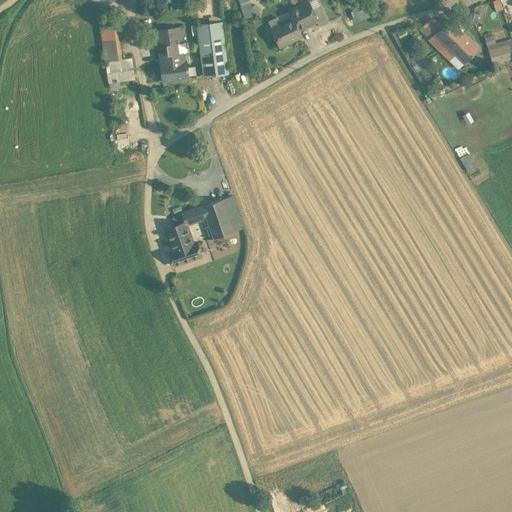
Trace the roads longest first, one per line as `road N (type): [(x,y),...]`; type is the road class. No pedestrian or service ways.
road 1 (unclassified): [(165,141),(148,184),(153,241),(260,511)]
road 2 (unclassified): [(475,0),(315,54),(165,141)]
road 3 (unclassified): [(165,141),(128,4)]
